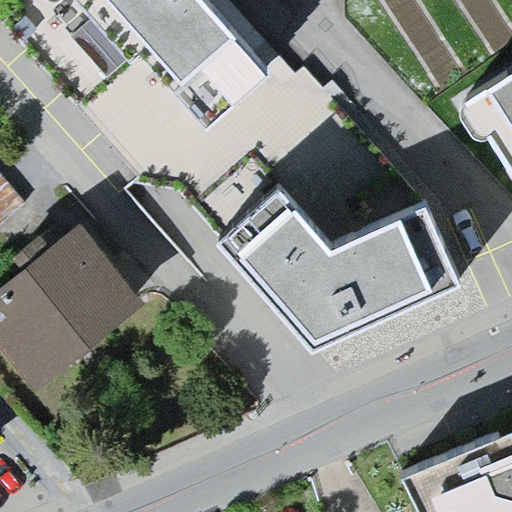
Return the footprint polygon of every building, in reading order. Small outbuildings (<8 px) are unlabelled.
[(285,79),(210,0),(0,0),(0,20),(320,359),(477,292),(437,199),(306,60),(285,79)] [(511,79),(466,108),(511,181),(511,79)] [(0,164),(0,231),(33,205),(0,164)] [(86,225),(0,291),(0,330),(38,379),(144,298),(86,225)] [(511,511),(511,426),(415,465),(433,511),(511,511)]
